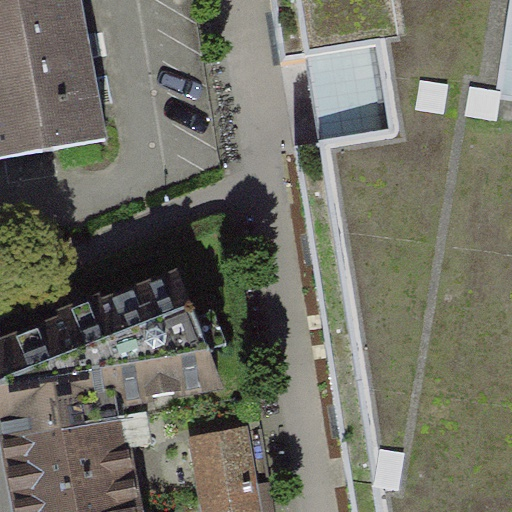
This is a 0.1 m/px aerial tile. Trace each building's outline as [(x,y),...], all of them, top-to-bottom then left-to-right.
[(0,0),(0,16),(80,1),(80,0),(0,0)] [(511,511),(511,0),(272,0),(284,70),(309,66),(317,108),(324,152),(297,156),(353,511),(511,511)] [(0,16),(0,163),(108,144),(80,1),(0,16)] [(0,356),(0,393),(10,446),(108,428),(103,409),(218,388),(179,285),(106,314),(103,309),(65,325),(67,330),(0,356)] [(253,368),(231,372),(238,416),(260,413),(253,368)] [(10,446),(21,511),(136,511),(126,452),(149,448),(145,422),(108,428),(10,446)] [(206,495),(250,488),(241,434),(196,442),(206,495)] [(254,511),(250,488),(206,495),(208,511),(254,511)]
